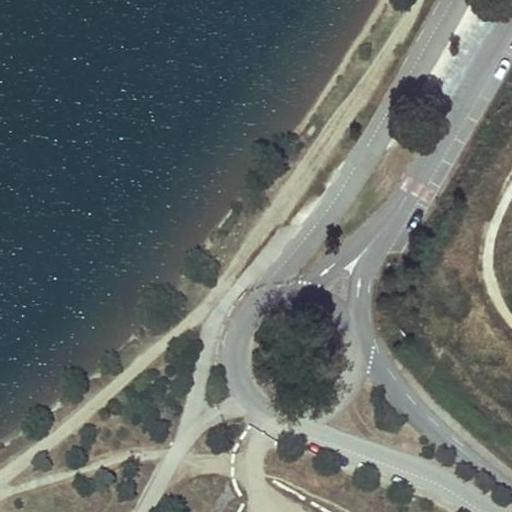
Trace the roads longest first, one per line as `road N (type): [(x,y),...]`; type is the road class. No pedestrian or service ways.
road 1 (unclassified): [(389,220),(511,15)]
road 2 (unclassified): [(287,416),(446,479),(496,511)]
road 3 (unclassified): [(511,496),(405,404),(355,341)]
road 4 (unclassified): [(301,295),(258,308),(236,340),(234,359),(249,395),(287,416)]
